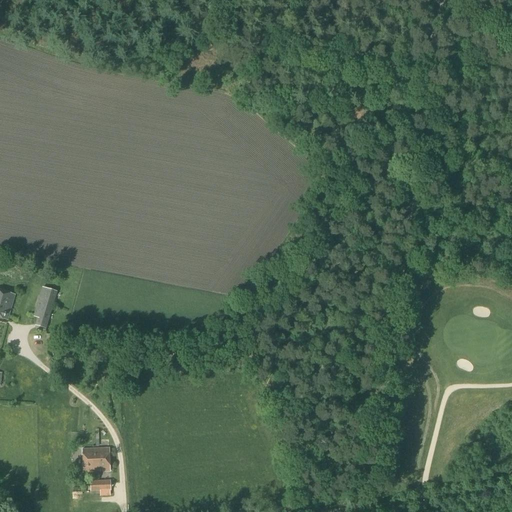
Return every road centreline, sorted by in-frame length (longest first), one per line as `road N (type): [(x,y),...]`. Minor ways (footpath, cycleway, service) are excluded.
road 1 (unclassified): [(353,511),(367,507),(440,0)]
road 2 (unknown): [(121,511),(108,433),(32,363),(8,326)]
road 3 (track): [(367,507),(511,487)]
